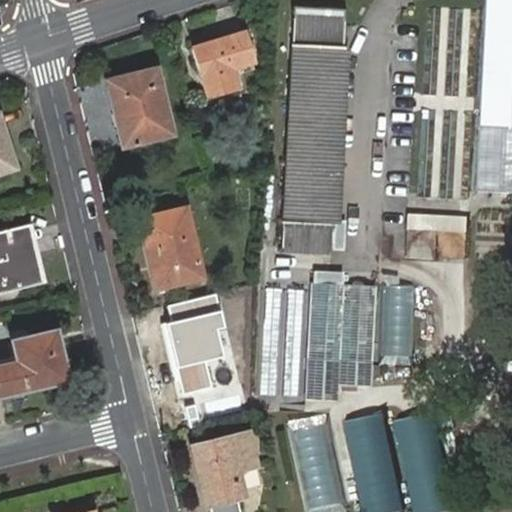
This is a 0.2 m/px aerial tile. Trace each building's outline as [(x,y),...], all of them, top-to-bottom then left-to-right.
[(511,192),(511,0),(487,0),(478,191),(511,192)] [(304,65),(337,67),(340,14),(288,10),(284,89),(302,90),(304,65)] [(189,42),(204,89),(232,79),(226,61),(247,54),(238,27),(189,42)] [(284,89),(279,187),(331,190),(337,67),(304,65),(302,90),(284,89)] [(169,131),(152,66),(104,78),(118,142),(169,131)] [(0,169),(11,166),(0,135),(0,169)] [(279,187),(276,240),(328,243),(331,190),(279,187)] [(177,238),(186,236),(180,208),(171,209),(177,238)] [(195,276),(186,236),(177,238),(171,209),(135,217),(152,284),(195,276)] [(410,214),(409,257),(435,258),(436,230),(469,230),(469,215),(410,214)] [(17,219),(6,222),(22,282),(33,279),(17,219)] [(0,288),(22,282),(6,222),(0,223),(0,288)] [(372,386),(376,287),(310,284),(305,399),(338,401),(338,384),(372,386)] [(411,357),(413,287),(383,286),(381,356),(411,357)] [(229,331),(225,315),(171,327),(187,396),(216,389),(210,366),(228,362),(221,333),(229,331)] [(0,389),(59,374),(49,337),(45,322),(6,333),(8,348),(10,355),(0,357),(0,389)] [(437,511),(456,508),(436,413),(397,421),(416,511),(437,511)] [(336,511),(348,510),(328,414),(289,422),(307,511),(336,511)] [(394,511),(403,510),(383,415),(344,423),(363,511),(394,511)] [(188,440),(205,511),(233,511),(228,489),(233,486),(227,466),(249,460),(241,428),(188,440)] [(249,494),(262,491),(258,469),(245,471),(249,494)]
